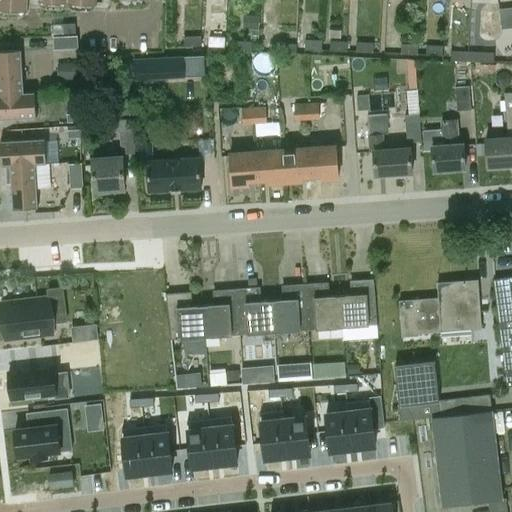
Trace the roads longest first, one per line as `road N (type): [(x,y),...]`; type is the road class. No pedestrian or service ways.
road 1 (residential): [(0,240),(511,205)]
road 2 (residential): [(410,511),(404,466),(39,511)]
